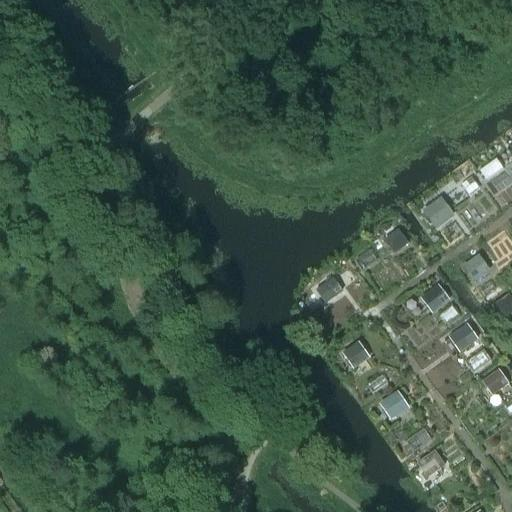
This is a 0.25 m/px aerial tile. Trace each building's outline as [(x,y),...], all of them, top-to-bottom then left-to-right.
[(511,143),(498,154),(509,169),(511,166),(511,143)] [(441,197),(420,213),(433,229),(454,212),(441,197)] [(393,231),(371,249),(382,262),(404,245),(393,231)] [(479,253),(462,266),(475,282),(492,269),(479,253)] [(334,271),(314,287),(326,302),(346,287),(334,271)] [(439,282),(421,294),(434,312),(452,299),(439,282)] [(483,306),(495,324),(511,312),(511,301),(505,291),(483,306)] [(460,325),(437,340),(451,360),(474,345),(460,325)] [(343,350),(353,368),(371,358),(361,340),(343,350)] [(494,399),(511,385),(511,384),(500,368),(481,381),(494,399)] [(398,392),(375,408),(386,423),(409,408),(398,392)] [(511,409),(499,419),(509,435),(511,432),(511,409)] [(419,460),(430,477),(445,468),(434,450),(419,460)]
